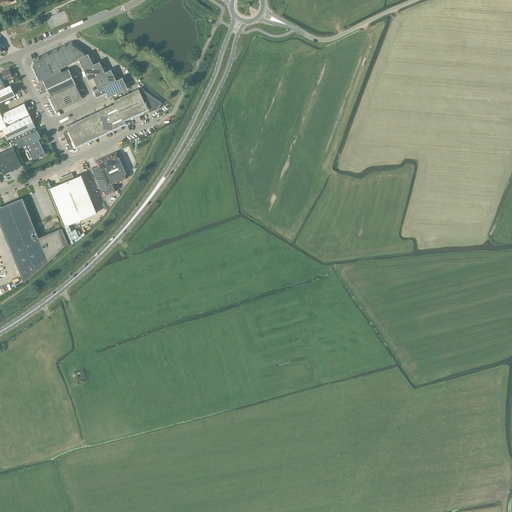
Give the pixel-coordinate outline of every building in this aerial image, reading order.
[(72,42),(69,43),(77,60),(78,59),(78,58),(86,54),(85,51),(72,42)] [(69,43),(61,47),(68,64),(77,60),(69,43)] [(61,47),(51,52),(59,68),(68,64),(61,47)] [(51,52),(42,56),(52,76),(61,72),(59,68),(51,52)] [(88,53),(86,54),(78,58),(78,59),(79,59),(81,63),(91,59),(90,59),(88,53)] [(38,83),(43,80),(44,80),(52,76),(42,56),(33,60),(31,66),(38,83)] [(93,57),(90,59),(91,59),(81,63),(83,69),(96,63),(93,57)] [(99,61),(96,63),(83,69),(88,80),(93,78),(93,77),(107,71),(105,65),(102,67),(99,61)] [(3,76),(4,80),(12,77),(10,73),(11,72),(10,68),(5,69),(6,71),(1,73),(3,76)] [(41,87),(42,90),(72,76),(68,69),(61,72),(52,76),(44,80),(43,80),(45,85),(41,87)] [(111,69),(107,71),(93,77),(93,78),(98,88),(102,86),(119,79),(118,78),(116,73),(113,74),(111,69)] [(0,74),(0,101),(15,95),(10,84),(6,86),(5,83),(0,74)] [(48,91),(50,95),(58,91),(75,83),(72,76),(42,90),(43,93),(48,91)] [(122,77),(118,78),(119,79),(102,86),(107,97),(130,87),(127,81),(125,82),(122,77)] [(62,99),(51,104),(54,111),(56,109),(57,110),(82,98),(75,83),(58,91),(62,99)] [(138,88),(113,100),(114,103),(115,103),(123,120),(147,109),(149,112),(156,108),(160,103),(140,89),(139,89),(138,88)] [(47,97),(51,104),(62,99),(58,91),(50,95),(50,96),(47,97)] [(24,103),(2,114),(7,125),(29,114),(31,113),(30,112),(28,112),(24,103)] [(114,103),(105,108),(114,128),(125,123),(123,120),(115,103),(114,103)] [(105,108),(95,112),(100,122),(105,133),(114,128),(105,108)] [(95,112),(85,117),(90,127),(100,122),(95,112)] [(7,126),(14,137),(15,140),(37,130),(35,127),(36,127),(29,114),(7,125),(7,126)] [(68,131),(63,134),(70,149),(95,137),(90,127),(85,117),(66,126),(68,131)] [(100,122),(90,127),(95,137),(105,133),(100,122)] [(37,130),(15,140),(19,148),(27,145),(33,159),(45,154),(38,139),(40,138),(37,130)] [(0,153),(0,165),(4,174),(21,165),(13,147),(0,153)] [(117,152),(103,158),(107,166),(120,160),(117,152)] [(107,166),(103,158),(95,162),(97,166),(92,169),(104,196),(117,190),(114,184),(110,175),(107,166)] [(124,169),(120,160),(107,166),(110,175),(124,169)] [(124,169),(110,175),(114,184),(128,178),(124,169)] [(49,189),(64,226),(97,213),(81,176),(74,179),(72,174),(59,179),(61,184),(49,189)] [(23,200),(0,208),(0,220),(7,237),(4,237),(6,241),(7,241),(24,282),(32,275),(39,269),(48,260),(58,251),(67,242),(62,228),(38,237),(23,200)]
